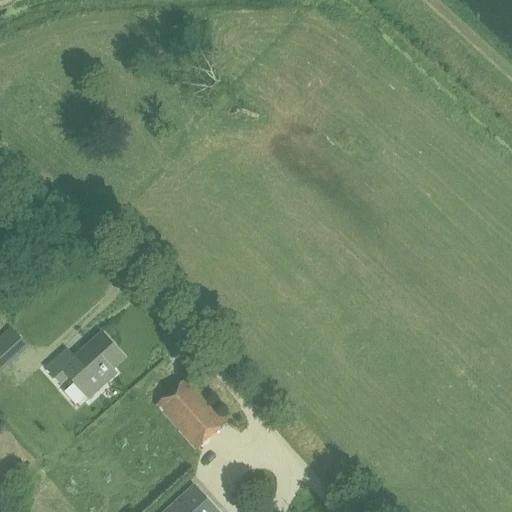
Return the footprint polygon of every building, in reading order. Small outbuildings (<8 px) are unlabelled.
[(87,399),(116,373),(110,367),(124,355),(103,332),(90,344),(96,351),(80,364),(66,348),(44,367),(59,383),(67,376),(87,399)] [(0,364),(3,368),(10,361),(0,349),(0,364)] [(161,411),(196,450),(227,422),(187,377),(156,404),(161,411)] [(126,511),(137,502),(73,432),(31,470),(70,511),(126,511)] [(166,511),(216,511),(193,488),(166,511)]
